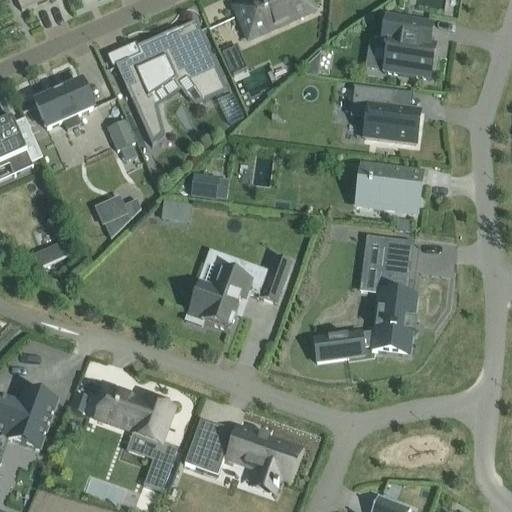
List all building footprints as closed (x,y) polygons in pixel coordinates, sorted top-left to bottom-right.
[(15,0),(21,13),(51,0),(50,0),(15,0)] [(256,0),(243,6),(234,10),(236,15),(248,43),(314,13),(307,0),(256,0)] [(385,19),(380,51),(387,52),(383,75),(430,83),(436,49),(430,48),(433,27),(385,19)] [(140,57),(115,68),(132,105),(152,149),(164,137),(157,110),(181,93),(195,108),(228,95),(196,24),(177,32),(137,50),(140,57)] [(307,69),(306,78),(317,80),(321,56),(307,69)] [(399,79),(398,88),(405,89),(406,80),(399,79)] [(82,85),(35,106),(47,132),(63,125),(67,133),(81,127),(77,119),(93,112),(82,85)] [(354,91),(350,119),(366,121),(364,140),(416,147),(420,114),(394,111),(396,95),(354,89),(354,91)] [(0,166),(8,163),(14,178),(33,170),(32,166),(42,162),(25,122),(14,127),(12,121),(10,122),(0,126),(0,166)] [(125,124),(108,132),(117,154),(134,146),(125,124)] [(369,188),(368,193),(371,194),(369,209),(386,211),(386,212),(416,216),(421,178),(373,172),(373,173),(371,188),(369,188)] [(194,179),(192,199),(215,202),(218,182),(194,179)] [(125,216),(103,226),(105,229),(111,242),(141,213),(137,203),(124,209),(122,210),(125,216)] [(374,335),(314,343),(317,366),(365,359),(364,352),(372,351),(372,354),(409,359),(411,336),(415,337),(417,323),(413,323),(416,300),(408,299),(415,246),(367,240),(365,252),(384,254),(379,298),(374,335)] [(199,286),(186,323),(202,329),(204,325),(230,334),(236,316),(234,315),(236,311),(238,312),(241,303),(246,304),(249,296),(260,300),(260,301),(277,307),(291,266),(275,260),(269,276),(247,268),(243,279),(239,278),(218,270),(210,290),(199,286)] [(106,390),(95,421),(132,435),(131,437),(161,448),(175,411),(145,400),(143,404),(106,390)] [(0,400),(0,437),(8,441),(8,442),(39,453),(56,404),(25,393),(20,408),(0,400)] [(193,445),(184,467),(218,479),(224,462),(285,483),(296,452),(239,432),(236,440),(212,432),(205,449),(193,445)] [(167,448),(161,465),(170,468),(176,452),(167,448)] [(407,511),(377,500),(372,511),(407,511)]
